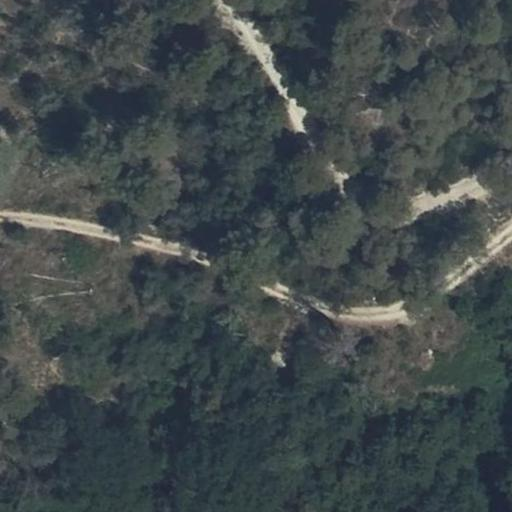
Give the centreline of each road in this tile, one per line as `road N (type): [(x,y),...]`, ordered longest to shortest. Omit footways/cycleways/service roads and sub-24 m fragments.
road 1 (track): [(0,206),(149,224),(312,276),(403,283),(511,219)]
road 2 (track): [(239,0),(344,163),(402,196),(511,151)]
